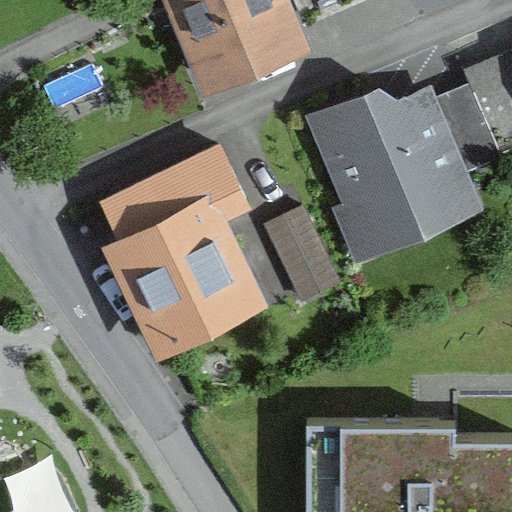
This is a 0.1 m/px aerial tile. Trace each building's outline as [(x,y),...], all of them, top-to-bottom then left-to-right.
[(171,0),(207,87),(310,45),(291,0),(171,0)] [(299,0),(309,24),(367,0),(299,0)] [(511,57),(478,73),(511,145),(511,57)] [(387,92),(312,125),(371,263),(484,212),(467,167),(511,148),(511,145),(478,73),(411,108),(387,92)] [(231,142),(103,200),(169,346),(269,300),(231,219),(260,206),(231,142)] [(265,225),(302,299),(342,280),(305,206),(265,225)] [(460,422),(320,422),(320,511),(511,511),(511,438),(460,439),(460,422)]
